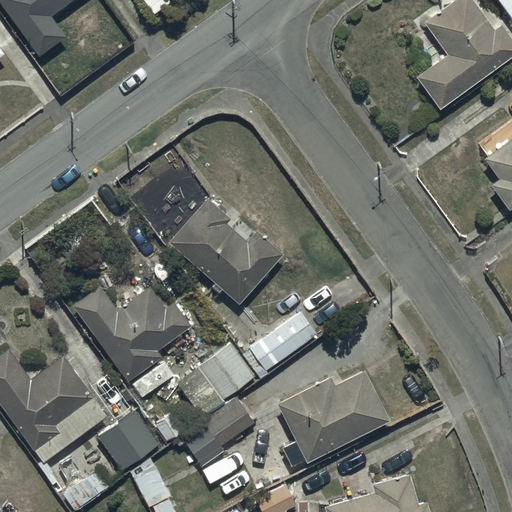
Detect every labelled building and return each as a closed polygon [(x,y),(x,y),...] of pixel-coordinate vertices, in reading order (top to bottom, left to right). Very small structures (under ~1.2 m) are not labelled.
[(0,0),(0,2),(38,56),(58,42),(65,52),(56,58),(68,75),(99,53),(87,37),(85,39),(77,28),(67,35),(54,16),(76,0),(0,0)] [(511,0),(453,0),(424,23),(447,52),(416,77),(442,111),(511,56),(511,38),(502,25),(496,29),(473,0),(498,0),(511,17),(511,0)] [(511,139),(485,161),(498,178),(490,185),(511,213),(511,139)] [(207,196),(168,241),(214,280),(211,283),(227,297),(229,294),(240,303),(284,252),(259,230),(249,242),(228,224),(233,219),(207,196)] [(118,309),(102,285),(72,306),(140,402),(175,377),(157,352),(193,327),(174,300),(165,306),(150,286),(118,309)] [(302,310),(249,347),(266,371),(319,333),(302,310)] [(203,421),(238,396),(235,391),(257,377),(233,341),(175,379),(203,421)] [(10,347),(0,353),(0,404),(40,462),(37,465),(51,484),(57,480),(53,473),(55,472),(47,459),(108,417),(64,353),(31,377),(10,347)] [(332,377),(278,403),(297,442),(282,449),(292,468),(306,461),(307,463),(393,421),(367,369),(336,384),(332,377)] [(238,396),(203,421),(181,436),(201,467),(225,451),(221,445),(256,422),(238,396)] [(136,409),(99,435),(122,470),(160,445),(136,409)] [(170,410),(154,422),(167,441),(183,429),(170,410)] [(171,495),(151,456),(130,467),(153,511),(206,511),(201,501),(203,500),(197,489),(172,503),(169,496),(171,495)] [(111,484),(99,467),(63,493),(75,510),(111,484)] [(375,492),(324,506),(325,511),(429,511),(427,500),(419,502),(411,473),(372,484),(375,492)] [(254,496),(238,504),(242,511),(284,511),(298,505),(285,482),(255,498),(254,496)]
